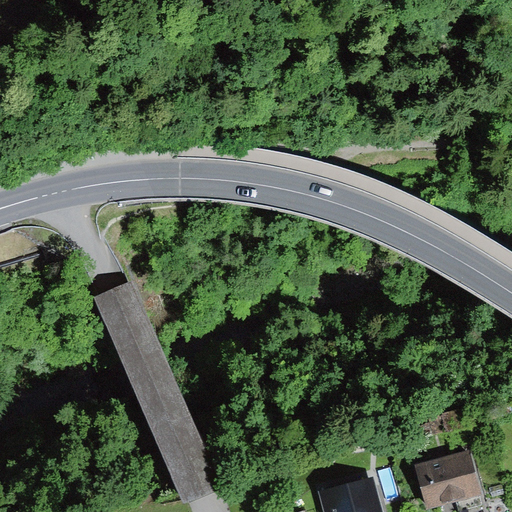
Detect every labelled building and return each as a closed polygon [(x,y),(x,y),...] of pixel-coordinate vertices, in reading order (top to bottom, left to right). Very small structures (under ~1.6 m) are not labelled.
[(429,426),(413,429),(415,439),(504,419),(500,402),(442,415),(442,417),(428,420),(429,426)] [(354,444),(356,455),(378,452),(377,441),(354,444)] [(469,455),(416,469),(427,511),(429,511),(456,505),(457,511),(480,511),(484,511),(469,455)] [(382,511),(374,480),(319,495),(323,511),(382,511)] [(503,486),(490,488),(492,498),(505,495),(503,486)]
